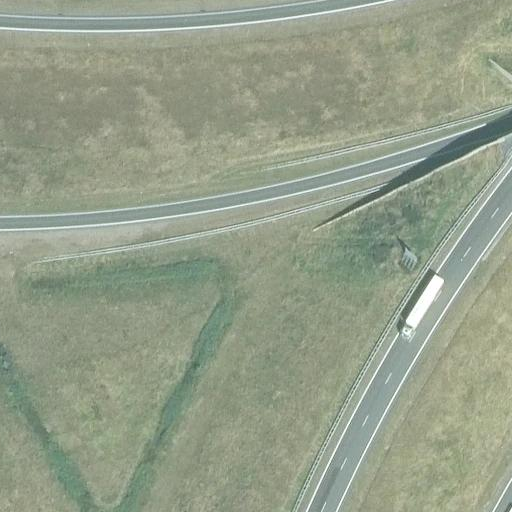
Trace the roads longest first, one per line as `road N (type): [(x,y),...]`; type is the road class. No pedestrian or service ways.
road 1 (trunk): [(0,224),(218,204),(351,175),(511,123)]
road 2 (trunk): [(511,192),(431,304),(322,511)]
road 3 (trunk): [(359,0),(212,21),(0,21)]
